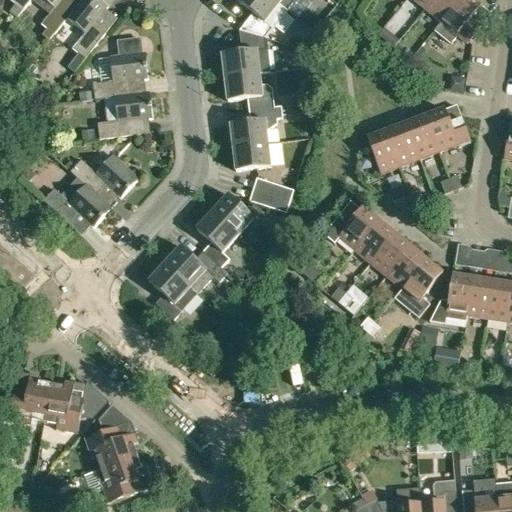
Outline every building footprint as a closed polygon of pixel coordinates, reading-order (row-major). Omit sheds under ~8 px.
[(17,19),(31,1),(32,0),(11,0),(10,1),(15,5),(9,13),(17,19)] [(49,42),(67,20),(66,20),(75,8),(74,8),(64,0),(32,0),(31,1),(50,15),(41,26),(47,30),(42,37),(49,42)] [(85,61),(107,33),(95,24),(107,8),(97,0),(80,0),(74,8),(75,8),(66,20),(67,20),(85,34),(72,50),(78,55),(67,69),(73,74),(84,60),(85,61)] [(252,15),(239,32),(265,39),(272,30),(264,24),(279,5),(271,0),(238,0),(236,2),(252,15)] [(411,0),(425,11),(433,0),(411,0)] [(440,24),(459,0),(433,0),(425,11),(440,24)] [(459,0),(440,24),(434,32),(450,45),(457,37),(466,45),(491,16),(481,8),(481,7),(472,0),(459,0)] [(385,29),(380,35),(387,41),(392,34),(385,29)] [(221,56),(224,79),(259,75),(256,52),(266,51),(265,39),(239,32),(241,54),(221,56)] [(94,102),(103,101),(114,99),(128,97),(128,96),(127,83),(147,80),(144,54),(143,54),(143,55),(141,55),(140,40),(117,43),(119,58),(110,59),(113,83),(92,86),(94,102)] [(422,62),(418,67),(426,74),(430,69),(422,62)] [(32,66),(28,72),(32,76),(37,70),(32,66)] [(273,109),(271,97),(271,91),(267,86),(260,87),(259,75),(224,79),(227,103),(247,100),(248,112),(273,109)] [(93,93),(78,95),(79,103),(94,102),(93,93)] [(114,99),(103,101),(105,124),(97,125),(99,141),(134,137),(132,122),(152,119),(149,93),(148,93),(148,94),(128,96),(128,97),(114,99)] [(456,106),(424,118),(438,154),(469,142),(460,119),(456,106)] [(230,126),(232,149),(267,145),(266,133),(277,126),(276,121),(282,120),(281,108),(273,109),(248,112),(250,124),(230,126)] [(424,118),(405,125),(419,161),(438,154),(424,118)] [(405,125),(386,132),(400,168),(419,161),(405,125)] [(95,132),(82,134),(83,143),(95,141),(95,132)] [(366,140),(380,176),(400,168),(386,132),(366,140)] [(267,145),(232,149),(235,173),(270,169),(267,145)] [(70,174),(76,179),(85,187),(96,196),(105,186),(121,200),(139,180),(138,180),(137,180),(112,157),(96,175),(81,162),(70,174)] [(25,169),(19,178),(27,185),(34,176),(25,169)] [(85,187),(76,179),(60,196),(54,191),(43,203),(69,226),(79,215),(94,229),(112,209),(111,209),(110,209),(96,196),(85,187)] [(457,179),(449,182),(453,193),(461,190),(457,179)] [(256,180),(252,191),(290,203),(293,192),(256,180)] [(444,196),(453,193),(449,182),(440,185),(444,196)] [(290,203),(252,191),(249,203),(286,215),(290,203)] [(418,193),(410,196),(415,208),(423,205),(418,193)] [(510,209),(511,200),(506,199),(507,196),(501,195),(500,204),(501,208),(510,209)] [(212,214),(237,237),(253,220),(228,196),(212,214)] [(401,199),(406,211),(415,208),(410,196),(401,199)] [(354,252),(378,223),(362,209),(360,211),(350,203),(323,236),(333,244),(338,239),(354,252)] [(211,244),(203,253),(221,270),(229,261),(222,254),(237,237),(212,214),(196,231),(211,244)] [(354,252),(370,265),(394,235),(378,223),(354,252)] [(386,278),(410,248),(394,235),(370,265),(386,278)] [(197,296),(213,279),(219,284),(227,275),(221,270),(203,253),(195,262),(180,248),(164,266),(197,296)] [(386,278),(401,291),(426,261),(410,248),(386,278)] [(482,264),(484,254),(471,252),(470,261),(482,264)] [(426,261),(401,291),(394,300),(418,320),(429,307),(421,300),(442,275),(426,261)] [(481,272),(482,264),(470,261),(468,270),(481,272)] [(322,276),(315,270),(308,265),(300,274),(314,286),(322,276)] [(183,311),(196,297),(197,296),(164,266),(148,283),(163,297),(155,305),(173,322),(183,311)] [(446,314),(467,318),(473,280),(452,276),(446,314)] [(467,318),(487,321),(493,283),(473,280),(467,318)] [(511,293),(511,286),(493,283),(487,321),(507,324),(511,293)] [(331,300),(337,305),(345,295),(339,290),(331,300)] [(345,295),(337,305),(345,311),(353,302),(345,295)] [(359,329),(366,334),(374,324),(368,319),(359,329)] [(281,339),(293,337),(289,323),(278,326),(281,339)] [(366,334),(374,340),(382,330),(374,324),(366,334)] [(422,329),(419,344),(436,347),(438,331),(422,329)] [(412,330),(402,350),(409,354),(419,333),(412,330)] [(511,357),(502,357),(501,368),(511,369),(511,357)] [(31,376),(30,378),(18,376),(10,423),(31,427),(32,422),(45,424),(52,385),(40,383),(41,378),(31,376)] [(78,435),(81,419),(86,388),(75,386),(75,384),(65,382),(65,387),(52,385),(45,424),(56,426),(56,431),(78,435)] [(101,471),(138,459),(134,447),(139,446),(131,424),(84,441),(92,461),(97,459),(101,471)] [(472,448),(459,449),(460,461),(473,460),(472,448)] [(138,459),(101,471),(85,477),(91,495),(95,497),(103,494),(107,506),(154,489),(147,468),(142,470),(138,459)] [(434,499),(420,500),(421,511),(456,511),(454,482),(436,484),(433,487),(434,499)] [(474,501),(474,492),(473,483),(461,484),(462,511),(497,511),(496,499),(474,501)] [(511,511),(511,484),(495,486),(496,499),(497,511),(511,511)] [(59,488),(48,492),(54,507),(65,503),(59,488)] [(376,501),(365,506),(368,511),(421,511),(420,500),(396,502),(397,506),(380,507),(376,501)] [(66,504),(64,507),(65,511),(66,511),(71,511),(74,509),(73,505),(70,503),(66,504)]
